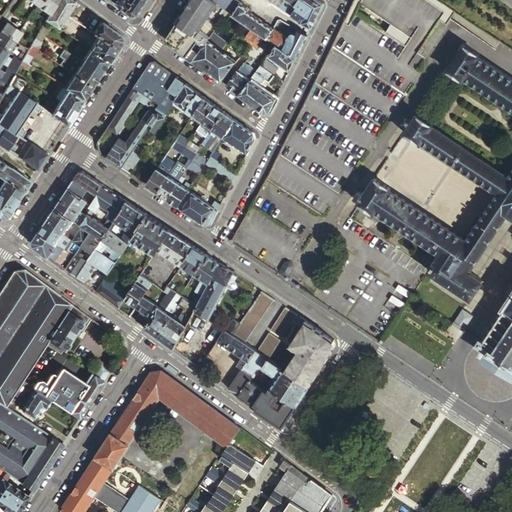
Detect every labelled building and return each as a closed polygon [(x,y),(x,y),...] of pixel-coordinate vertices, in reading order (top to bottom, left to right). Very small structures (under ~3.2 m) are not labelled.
[(43,9),(48,13),(55,0),(40,0),(37,4),(43,9)] [(70,0),(55,0),(48,13),(44,20),(57,28),(62,21),(66,16),(70,10),(75,3),(70,0)] [(116,0),(115,3),(126,11),(133,1),(131,0),(116,0)] [(147,0),(131,0),(133,1),(126,11),(133,16),(137,16),(147,0)] [(218,4),(212,0),(191,0),(167,37),(167,43),(192,61),(207,40),(209,38),(199,30),(218,4)] [(265,37),(266,38),(272,29),(247,11),(249,9),(235,0),(212,0),(218,4),(246,24),(252,28),(259,32),(265,37)] [(323,5),(315,0),(295,0),(294,0),(285,0),(291,4),(294,3),(304,9),(303,10),(310,15),(312,15),(316,18),(323,5)] [(282,3),(278,7),(285,12),(289,7),(282,3)] [(291,4),(289,7),(285,12),(302,24),(311,28),(316,18),(312,15),(310,15),(303,10),(304,9),(294,3),(291,4)] [(37,4),(34,10),(39,14),(43,9),(37,4)] [(70,10),(66,16),(72,19),(76,14),(70,10)] [(66,16),(62,21),(68,25),(72,19),(66,16)] [(100,21),(92,33),(98,37),(115,49),(121,41),(119,35),(100,21)] [(21,32),(6,23),(0,31),(15,42),(15,41),(21,32)] [(246,24),(239,33),(245,38),(252,28),(246,24)] [(41,25),(37,33),(43,37),(48,30),(41,25)] [(298,29),(291,26),(288,32),(290,33),(291,33),(292,33),(293,33),(295,34),(298,29)] [(252,28),(245,38),(243,41),(249,45),(259,32),(252,28)] [(295,58),(307,35),(298,29),(295,34),(293,33),(292,33),(291,33),(290,33),(290,34),(287,40),(272,29),(266,38),(275,44),(295,58)] [(0,47),(8,52),(15,42),(0,31),(0,47)] [(265,37),(259,32),(249,45),(255,50),(265,37)] [(37,33),(30,46),(36,50),(43,37),(37,33)] [(115,49),(98,37),(89,49),(89,50),(107,62),(115,49)] [(221,51),(207,40),(192,61),(206,71),(221,51)] [(295,58),(275,44),(268,55),(289,70),(295,58)] [(511,79),(478,57),(479,55),(462,44),(446,69),(462,80),(462,79),(500,104),(511,111),(511,167),(506,176),(431,126),(432,125),(415,114),(410,122),(405,118),(402,122),(408,126),(403,132),(420,143),(420,142),(495,193),(464,240),(388,190),(389,188),(373,178),(368,186),(363,183),(354,197),(358,200),(357,203),(373,214),(374,212),(438,254),(427,271),(470,299),(482,280),(468,271),(506,214),(511,217),(511,79)] [(20,45),(13,56),(21,61),(22,61),(28,50),(20,45)] [(28,50),(22,61),(27,64),(36,50),(30,46),(28,50)] [(13,56),(11,60),(5,56),(8,52),(0,47),(0,63),(7,68),(14,73),(19,65),(21,61),(13,56)] [(81,62),(99,74),(107,62),(89,50),(81,62)] [(206,71),(220,81),(235,61),(221,51),(206,71)] [(91,87),(99,74),(81,62),(73,56),(65,69),(73,74),(91,87)] [(265,59),(260,65),(273,74),(278,68),(265,59)] [(22,61),(21,61),(19,65),(26,69),(29,65),(27,64),(22,61)] [(161,111),(159,115),(164,118),(172,105),(175,101),(174,100),(177,96),(168,90),(176,77),(155,61),(150,62),(107,127),(116,133),(117,133),(138,101),(144,105),(146,104),(150,98),(159,104),(156,108),(161,111)] [(255,71),(243,62),(238,70),(237,70),(226,85),(238,94),(255,71)] [(260,65),(255,71),(238,94),(263,112),(268,111),(275,98),(264,89),(260,87),(265,79),(269,82),(274,76),(273,74),(260,65)] [(13,76),(14,73),(7,68),(0,79),(8,85),(13,76)] [(82,99),(91,87),(73,74),(64,87),(67,89),(82,99)] [(13,76),(8,85),(17,90),(22,82),(13,76)] [(203,97),(176,77),(168,90),(177,96),(174,100),(175,101),(192,114),(203,97)] [(0,94),(2,96),(4,92),(8,85),(0,79),(0,94)] [(264,89),(269,82),(265,79),(260,87),(264,89)] [(0,145),(36,170),(46,155),(20,137),(24,132),(18,128),(31,110),(36,114),(41,107),(28,97),(17,90),(8,85),(4,92),(11,97),(0,112),(0,145)] [(67,89),(64,87),(63,87),(55,99),(59,101),(67,89)] [(74,112),(82,99),(67,89),(59,101),(74,112)] [(203,97),(192,114),(190,118),(199,124),(212,104),(203,97)] [(66,125),(74,112),(59,101),(56,106),(55,105),(56,103),(53,101),(52,104),(47,100),(41,108),(66,125)] [(192,114),(175,101),(172,105),(190,118),(192,114)] [(223,111),(212,104),(199,124),(209,132),(223,111)] [(212,151),(222,136),(234,119),(223,111),(209,132),(208,133),(212,135),(205,146),(208,148),(212,151)] [(156,129),(164,118),(159,115),(158,114),(155,115),(149,125),(156,129)] [(247,152),(254,138),(253,133),(234,119),(222,136),(247,152)] [(118,139),(106,157),(121,168),(136,145),(144,133),(147,127),(148,126),(141,121),(125,144),(118,139)] [(153,131),(147,127),(144,133),(149,137),(153,131)] [(185,147),(189,140),(179,134),(175,140),(185,147)] [(180,153),(185,147),(175,140),(170,147),(180,153)] [(199,147),(189,140),(185,147),(195,153),(199,147)] [(121,168),(129,173),(144,150),(136,145),(121,168)] [(195,153),(185,147),(180,153),(191,160),(195,153)] [(209,156),(212,151),(208,148),(203,155),(208,158),(209,156)] [(206,161),(195,153),(191,160),(201,167),(204,163),(206,161)] [(209,156),(208,158),(206,161),(204,163),(232,181),(236,174),(209,156)] [(146,184),(156,191),(169,172),(165,170),(168,166),(161,161),(146,184)] [(0,178),(1,180),(21,193),(28,182),(0,162),(0,178)] [(73,178),(88,188),(96,195),(102,185),(83,172),(77,172),(73,178)] [(156,191),(166,198),(177,181),(179,178),(169,172),(156,191)] [(68,187),(82,197),(88,188),(73,178),(73,179),(68,187)] [(0,201),(11,209),(21,193),(1,180),(0,181),(0,201)] [(187,189),(190,185),(181,180),(179,183),(187,189)] [(166,198),(177,205),(186,190),(187,189),(179,183),(177,181),(166,198)] [(112,192),(102,185),(96,195),(91,203),(90,204),(88,206),(91,208),(87,213),(86,215),(79,224),(79,225),(81,226),(89,231),(99,238),(100,238),(100,239),(126,201),(119,196),(110,210),(107,214),(108,218),(104,225),(90,216),(94,211),(95,212),(101,204),(103,206),(112,192)] [(90,204),(91,203),(82,197),(68,187),(54,207),(73,219),(79,224),(86,215),(80,211),(87,201),(90,204)] [(191,194),(186,190),(177,205),(203,223),(203,222),(206,225),(210,224),(220,205),(214,201),(211,206),(192,193),(191,194)] [(119,196),(112,192),(103,206),(110,210),(119,196)] [(0,220),(4,220),(11,209),(0,201),(0,220)] [(100,239),(120,253),(130,238),(146,214),(126,201),(100,239)] [(66,230),(73,219),(54,207),(44,221),(63,234),(66,230)] [(170,230),(146,214),(130,238),(154,254),(157,249),(170,230)] [(70,239),(63,234),(44,221),(38,231),(56,244),(64,249),(70,239)] [(72,240),(73,241),(80,246),(89,231),(81,226),(72,240)] [(73,234),(66,230),(63,234),(70,239),(73,234)] [(194,246),(170,230),(157,249),(181,265),(194,246)] [(48,257),(56,244),(38,231),(32,241),(33,246),(48,257)] [(89,231),(80,246),(91,253),(100,239),(100,238),(99,238),(89,231)] [(72,240),(70,239),(64,249),(66,251),(73,241),(72,240)] [(91,261),(107,273),(120,253),(100,239),(91,253),(83,266),(75,277),(83,282),(90,272),(88,271),(90,268),(89,267),(90,265),(89,264),(91,261)] [(54,262),(64,249),(56,244),(48,257),(54,262)] [(181,265),(194,273),(206,255),(194,246),(181,265)] [(54,262),(59,265),(68,252),(66,251),(64,249),(54,262)] [(194,273),(201,279),(195,291),(202,295),(219,263),(206,255),(194,273)] [(64,269),(75,277),(83,266),(72,258),(64,269)] [(278,271),(282,274),(285,273),(290,266),(289,263),(285,260),(282,261),(277,268),(278,271)] [(202,295),(198,303),(196,306),(194,310),(208,319),(211,313),(214,312),(216,308),(215,305),(225,285),(232,272),(219,263),(202,295)] [(12,271),(0,289),(0,404),(5,407),(22,381),(24,378),(39,355),(46,345),(48,342),(47,341),(61,319),(57,317),(61,312),(54,308),(61,298),(22,270),(12,271)] [(235,275),(232,272),(225,285),(229,287),(235,275)] [(151,283),(140,275),(127,294),(124,299),(135,306),(142,296),(151,283)] [(511,275),(472,336),(479,341),(478,343),(484,346),(488,349),(486,351),(490,354),(491,353),(499,358),(500,357),(506,361),(505,362),(511,366),(511,275)] [(95,291),(102,281),(98,278),(91,288),(95,291)] [(160,278),(155,286),(164,291),(167,286),(169,283),(169,282),(163,278),(160,278)] [(103,279),(102,281),(95,291),(104,298),(112,285),(103,279)] [(113,283),(112,285),(104,298),(110,302),(120,288),(113,283)] [(182,297),(169,288),(167,286),(164,291),(163,292),(179,302),(182,297)] [(127,294),(120,288),(110,302),(118,308),(124,299),(127,294)] [(261,292),(240,324),(233,335),(244,343),(273,300),(261,292)] [(142,296),(135,306),(143,311),(141,315),(148,320),(157,306),(142,296)] [(48,342),(46,345),(60,354),(63,350),(64,350),(64,349),(65,350),(68,349),(70,346),(69,343),(74,334),(77,336),(88,318),(61,298),(54,308),(61,312),(57,317),(61,319),(47,341),(48,342)] [(143,327),(156,336),(170,315),(157,306),(148,320),(143,327)] [(296,315),(285,307),(270,330),(281,338),(296,315)] [(194,310),(188,320),(173,349),(199,367),(207,356),(217,340),(224,329),(208,319),(194,310)] [(178,320),(170,315),(156,336),(173,349),(188,320),(181,315),(178,320)] [(333,346),(335,346),(333,340),(332,340),(331,339),(297,315),(293,321),(300,327),(289,344),(297,350),(284,370),(308,386),(314,376),(317,372),(318,372),(325,362),(324,361),(333,347),(333,346)] [(233,318),(225,330),(233,335),(240,324),(233,318)] [(233,335),(225,330),(224,329),(217,340),(242,357),(237,365),(242,369),(255,350),(244,343),(233,335)] [(269,358),(280,341),(268,333),(257,350),(269,358)] [(488,349),(484,346),(476,358),(511,381),(511,366),(505,362),(506,361),(500,357),(499,358),(491,353),(490,354),(486,351),(488,349)] [(238,396),(255,408),(281,426),(297,403),(308,386),(284,370),(255,350),(242,369),(251,375),(238,396)] [(60,368),(39,355),(24,378),(27,379),(28,379),(32,382),(32,383),(34,384),(36,382),(41,380),(44,383),(50,374),(52,374),(55,376),(60,368)] [(199,367),(205,372),(213,361),(207,356),(199,367)] [(104,382),(111,371),(97,362),(90,373),(91,374),(104,382)] [(90,373),(76,364),(70,374),(84,384),(91,374),(90,373)] [(104,382),(91,374),(84,384),(70,374),(60,368),(55,376),(52,374),(50,374),(44,383),(41,380),(36,382),(34,384),(32,383),(32,382),(28,379),(27,379),(24,378),(22,381),(50,399),(49,400),(79,419),(104,382)] [(228,389),(238,396),(251,375),(242,369),(228,389)] [(149,511),(159,498),(139,485),(129,499),(103,482),(112,468),(113,468),(128,444),(159,397),(227,448),(229,444),(240,428),(161,370),(152,371),(111,433),(96,456),(61,509),(65,511),(82,511),(94,496),(117,511),(149,511)] [(22,381),(5,407),(11,411),(25,391),(31,395),(20,411),(32,418),(40,406),(44,408),(49,400),(50,399),(22,381)] [(0,404),(0,470),(4,473),(31,491),(62,444),(11,411),(5,407),(0,404)] [(229,444),(227,448),(222,455),(230,460),(232,462),(247,472),(248,472),(255,462),(229,444)] [(284,460),(280,466),(287,471),(282,478),(325,505),(329,500),(332,495),(284,460)] [(222,478),(238,488),(247,472),(232,462),(225,475),(222,478)] [(210,469),(222,478),(225,475),(212,466),(210,469)] [(220,481),(222,478),(210,469),(207,473),(220,481)] [(17,511),(31,491),(4,473),(0,478),(0,507),(7,511),(17,511)] [(227,504),(238,488),(222,478),(220,481),(217,487),(218,487),(213,494),(227,504)] [(288,497),(310,511),(320,511),(325,505),(282,478),(275,489),(288,497)] [(264,506),(272,511),(277,511),(288,497),(275,489),(264,506)] [(201,510),(205,511),(221,511),(227,504),(213,494),(208,501),(207,501),(204,506),(201,510)] [(310,511),(288,497),(277,511),(310,511)] [(188,501),(201,510),(204,506),(191,498),(188,501)] [(197,511),(199,511),(201,510),(188,501),(186,504),(197,511)]
